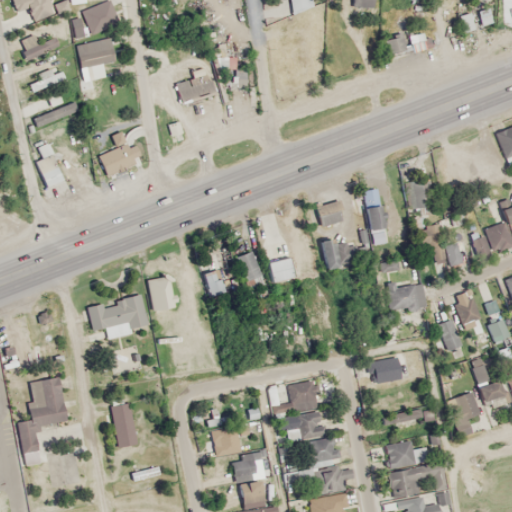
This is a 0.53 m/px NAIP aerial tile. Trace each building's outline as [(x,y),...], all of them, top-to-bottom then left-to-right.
[(8,0),(13,11),(24,7),(30,21),(51,13),(46,0),(8,0)] [(115,22),(106,0),(78,11),(86,33),(115,22)] [(409,46),(403,32),(383,41),(389,55),(409,46)] [(17,40),(24,60),(57,48),(53,37),(34,44),(31,35),(17,40)] [(82,71),(113,56),(103,35),(72,50),(82,71)] [(235,63),(221,47),(208,59),(221,74),(235,63)] [(29,91),(62,81),(59,71),(51,73),(50,68),(36,73),(38,79),(26,83),(29,91)] [(211,80),(177,77),(175,97),(209,100),(211,80)] [(58,102),(56,92),(29,98),(31,108),(58,102)] [(76,113),(72,101),(29,117),(33,128),(76,113)] [(511,154),(511,125),(494,129),(501,157),(511,154)] [(36,147),(40,158),(33,161),(44,189),(61,183),(46,143),(36,147)] [(133,164),(126,144),(95,154),(103,175),(133,164)] [(429,212),(424,175),(403,178),(408,216),(429,212)] [(383,242),(376,188),(362,190),(368,244),(383,242)] [(511,204),(499,208),(503,222),(483,228),(489,251),(511,244),(511,204)] [(430,247),(430,258),(441,258),(441,226),(419,226),(419,247),(430,247)] [(330,238),(316,243),(325,270),(338,265),(330,238)] [(266,261),(268,280),(290,278),(288,258),(266,261)] [(379,273),(396,270),(394,260),(378,263),(379,273)] [(202,270),(205,298),(220,297),(218,269),(202,270)] [(145,279),(149,310),(172,307),(168,277),(145,279)] [(83,307),(89,332),(103,329),(105,338),(129,332),(128,328),(147,323),(140,294),(83,307)] [(471,315),(472,297),(456,296),(455,314),(471,315)] [(434,324),(445,351),(460,345),(449,318),(434,324)] [(506,337),(499,318),(485,322),(491,342),(506,337)] [(363,362),(368,384),(408,376),(403,354),(363,362)] [(476,385),(482,410),(511,401),(511,369),(503,372),(505,378),(476,385)] [(288,381),(288,407),(316,407),(316,381),(288,381)] [(134,444),(130,403),(110,405),(113,446),(134,444)] [(420,424),(417,409),(380,416),(382,425),(395,423),(396,429),(420,424)] [(322,434),(320,425),(315,426),(311,411),(283,419),(286,429),(295,427),(299,441),(322,434)] [(454,432),(466,432),(465,412),(453,413),(454,432)] [(208,420),(212,454),(233,451),(228,417),(208,420)] [(303,465),(334,463),(333,438),(301,440),(303,465)] [(382,445),(386,468),(423,461),(420,448),(410,450),(408,440),(382,445)] [(237,454),(238,460),(230,461),(232,481),(261,477),(258,451),(237,454)] [(341,489),(338,467),(294,473),(296,486),(310,484),(312,493),(341,489)] [(397,471),(385,473),(387,489),(399,487),(397,471)] [(237,483),(239,504),(260,502),(258,481),(237,483)] [(343,511),(340,493),(305,499),(307,511),(343,511)] [(436,511),(434,502),(422,505),(420,495),(392,501),(394,511),(436,511)]
